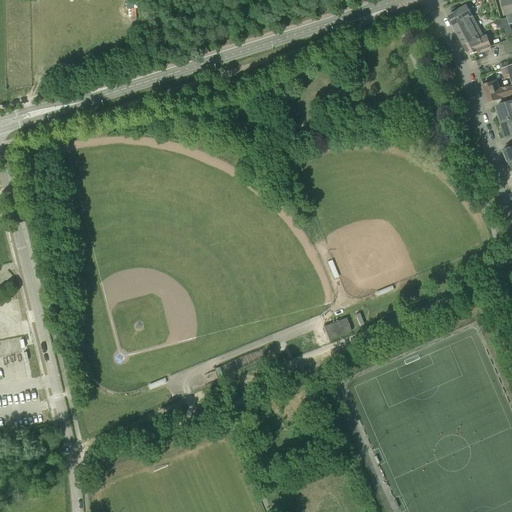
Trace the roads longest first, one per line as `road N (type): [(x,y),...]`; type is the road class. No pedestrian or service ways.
road 1 (tertiary): [(398,0),(0,124)]
road 2 (unclassified): [(77,511),(57,395),(0,184)]
road 3 (residential): [(511,217),(433,0)]
